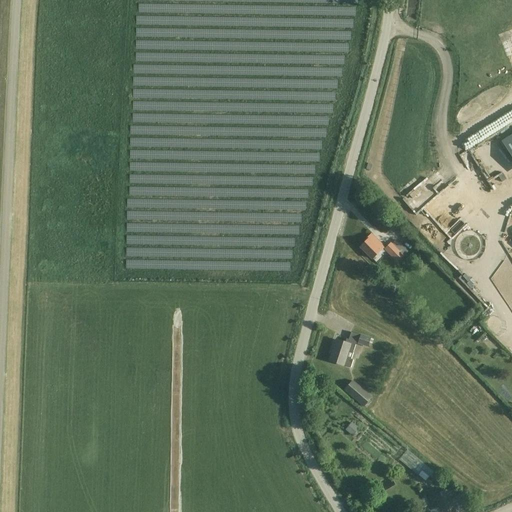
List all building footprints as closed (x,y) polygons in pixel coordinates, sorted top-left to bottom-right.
[(511,133),(500,142),(511,159),(511,133)] [(375,245),(369,239),(361,247),(372,259),(384,247),(378,242),(375,245)] [(407,251),(396,240),(392,244),(391,243),(385,249),(397,262),(407,251)] [(373,339),(359,335),(356,342),(368,346),(369,343),(372,344),(373,339)] [(355,346),(336,340),(333,348),(337,349),(336,352),(334,352),(331,361),(351,368),(353,359),(351,359),(355,346)] [(372,397),(352,381),(344,390),(364,407),(372,397)] [(359,428),(352,422),(345,429),(352,436),(359,428)] [(400,459),(426,481),(434,472),(408,450),(400,459)] [(459,492),(452,488),(434,496),(441,511),(469,511),(462,494),(460,495),(459,492)]
